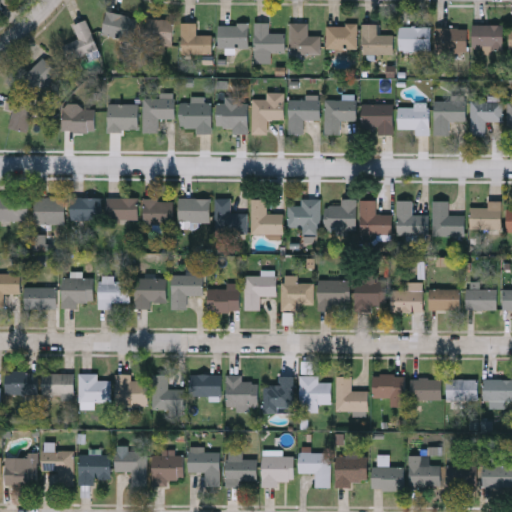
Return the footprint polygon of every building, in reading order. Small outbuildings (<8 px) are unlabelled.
[(137,15),(133,39),(102,33),(106,10),(137,15)] [(98,47),(70,59),(64,44),(78,38),(73,24),(86,18),(98,47)] [(172,18),(172,44),(144,44),(144,18),(172,18)] [(201,27),(211,27),(211,54),(182,54),(182,21),(201,21),(201,27)] [(269,22),(269,32),(285,32),(285,54),(255,54),(255,21),(269,22)] [(321,52),(290,52),(290,22),(308,22),(308,35),(321,35),(321,52)] [(249,48),(220,48),(220,23),(249,23),(249,48)] [(358,23),(358,48),(326,48),(326,23),(358,23)] [(363,53),(363,23),(377,23),(377,33),(394,33),(394,53),(363,53)] [(473,48),(473,23),(503,23),(503,48),(473,48)] [(430,25),(430,49),(399,49),(399,25),(430,25)] [(435,51),(435,27),(468,27),(468,51),(435,51)] [(39,93),(23,76),(43,56),(59,73),(39,93)] [(284,118),(268,118),(268,132),(253,132),(253,98),(267,98),(267,91),(284,91),(284,118)] [(13,110),(5,108),(9,93),(36,101),(27,131),(9,126),(13,110)] [(320,95),(320,118),(304,118),(304,132),(290,132),(289,96),(320,95)] [(175,97),(175,117),(158,117),(158,131),(144,131),(144,97),(175,97)] [(249,97),(248,132),(232,131),(232,127),(217,127),(217,97),(249,97)] [(357,119),(341,119),(341,133),(325,133),(325,99),(342,99),(342,97),(357,97),(357,119)] [(435,134),(435,99),(466,99),(466,120),(449,120),(449,134),(435,134)] [(502,100),(502,120),(486,120),(486,135),(471,135),(471,100),(502,100)] [(196,132),(196,125),(181,126),(180,101),(212,101),(212,132),(196,132)] [(138,103),(138,129),(108,129),(108,103),(138,103)] [(378,133),(378,125),(363,125),(363,103),(394,103),(394,133),(378,133)] [(399,103),(430,103),(430,134),(416,134),(416,128),(399,128),(399,103)] [(95,130),(62,129),(63,104),(95,104),(95,130)] [(0,196),(29,196),(29,222),(0,222),(0,196)] [(65,224),(35,224),(35,198),(65,198),(65,224)] [(70,221),(70,198),(101,198),(101,221),(70,221)] [(138,222),(106,222),(106,198),(138,198),(138,222)] [(301,233),(302,228),(288,228),(288,205),(301,205),(301,198),(320,198),(319,233),(301,233)] [(210,224),(179,223),(180,199),(210,199),(210,224)] [(247,234),(215,234),(215,199),(231,199),(231,214),(247,214),(247,234)] [(173,225),(144,225),(144,200),(173,200),(173,225)] [(284,214),(284,235),(251,235),(251,200),(267,200),(267,214),(284,214)] [(341,206),(341,200),(356,200),(356,230),(325,230),(325,206),(341,206)] [(392,215),(392,235),(362,235),(362,201),(375,201),(375,215),(392,215)] [(429,235),(398,235),(397,201),(413,201),(413,216),(428,216),(429,235)] [(471,208),(488,208),(488,201),(502,202),(502,229),(471,229),(471,208)] [(465,236),(433,236),(433,202),(449,202),(449,216),(465,216),(465,236)] [(33,248),(46,248),(46,234),(34,234),(33,248)] [(53,264),(53,255),(39,254),(39,264),(53,264)] [(447,266),(447,257),(437,256),(437,266),(447,266)] [(0,308),(0,274),(21,274),(21,294),(4,294),(4,308),(0,308)] [(203,296),(187,296),(187,310),(172,310),(172,276),(203,276),(203,296)] [(245,311),(245,276),(277,276),(277,297),(260,297),(260,311),(245,311)] [(100,310),(100,278),(114,278),(114,282),(130,282),(130,304),(114,304),(114,310),(100,310)] [(297,284),(314,284),(314,308),(282,308),(282,278),(297,278),(297,284)] [(93,279),(93,307),(63,307),(63,279),(93,279)] [(136,279),(167,279),(167,304),(150,304),(150,309),(136,309),(136,279)] [(350,309),(319,309),(319,280),(350,280),(350,309)] [(356,311),(356,280),(387,280),(387,311),(356,311)] [(498,290),(498,310),(466,310),(466,280),(481,280),(481,290),(498,290)] [(423,284),(423,312),(394,312),(394,290),(409,290),(409,284),(423,284)] [(25,309),(25,288),(57,288),(57,309),(25,309)] [(511,308),(502,308),(502,288),(511,288),(511,308)] [(460,289),(460,311),(430,311),(430,289),(460,289)] [(240,313),(208,313),(208,290),(240,290),(240,313)] [(6,395),(6,372),(37,372),(37,395),(6,395)] [(74,375),(74,395),(43,395),(43,375),(74,375)] [(98,375),(98,381),(111,381),(111,402),(79,402),(79,375),(98,375)] [(147,406),(116,406),(116,375),(131,375),(131,381),(147,381),(147,406)] [(184,390),(184,410),(153,410),(153,375),(168,375),(168,390),(184,390)] [(221,375),(221,397),(190,397),(190,375),(221,375)] [(243,375),(243,383),(259,383),(259,410),(227,410),(227,375),(243,375)] [(301,413),(301,375),(319,375),(319,383),(332,383),(332,404),(319,404),(319,413),(301,413)] [(374,375),(405,375),(405,406),(391,406),(391,397),(374,397),(374,375)] [(295,416),(279,416),(279,410),(263,410),(263,376),(278,376),(278,391),(295,391),(295,416)] [(352,377),(352,391),(369,391),(368,412),(336,411),(337,377),(352,377)] [(442,378),(442,401),(411,401),(411,378),(442,378)] [(478,379),(478,401),(447,401),(447,379),(478,379)] [(511,401),(484,401),(484,379),(511,379),(511,401)] [(482,431),(493,431),(493,420),(483,420),(482,431)] [(426,454),(442,455),(443,446),(426,446),(426,454)] [(73,450),(73,484),(56,483),(56,471),(41,470),(41,449),(73,450)] [(146,449),(146,483),(131,483),(131,468),(115,468),(115,449),(146,449)] [(190,472),(190,449),(221,449),(220,486),(206,486),(206,472),(190,472)] [(36,451),(36,482),(6,482),(6,456),(29,456),(29,451),(36,451)] [(257,480),(227,480),(227,451),(243,451),(243,460),(257,460),(257,480)] [(94,477),(94,483),(79,483),(79,452),(110,452),(110,477),(94,477)] [(183,453),(183,479),(152,479),(152,453),(183,453)] [(331,453),(331,488),(315,488),(315,473),(300,473),(300,453),(331,453)] [(367,482),(351,481),(351,488),(337,488),(338,455),(368,456),(367,482)] [(279,488),(263,488),(263,457),(294,457),(294,480),(279,480),(279,488)] [(410,487),(410,457),(430,457),(430,466),(441,466),(441,487),(410,487)] [(474,466),(474,486),(445,486),(445,466),(474,466)] [(404,467),(404,490),(374,490),(374,467),(404,467)] [(511,467),(511,488),(485,488),(485,467),(511,467)]
